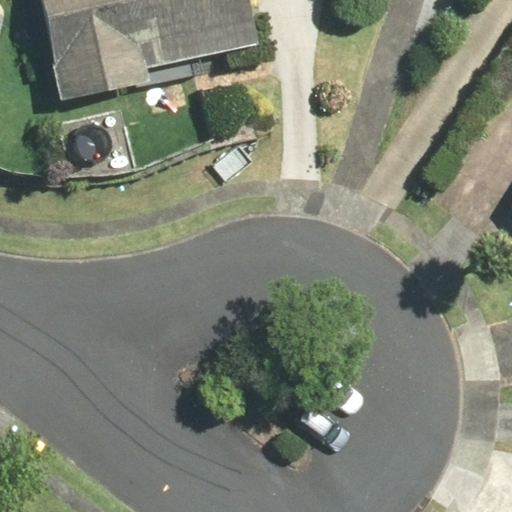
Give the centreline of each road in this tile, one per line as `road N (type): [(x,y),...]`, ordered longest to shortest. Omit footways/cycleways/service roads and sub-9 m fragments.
road 1 (residential): [(0,336),(251,252),(294,253),(359,281),(397,350),(395,421),(353,486),(298,511)]
road 2 (unknown): [(325,264),(484,0)]
road 3 (residential): [(178,480),(0,351)]
